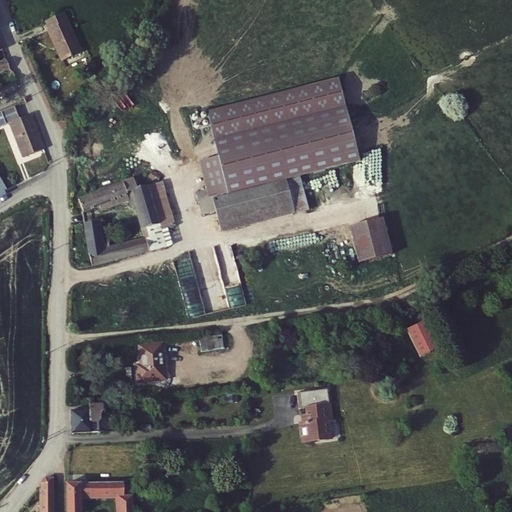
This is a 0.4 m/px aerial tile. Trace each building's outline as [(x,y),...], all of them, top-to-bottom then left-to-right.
[(52,31),(57,45),(71,40),(79,59),(85,57),(68,14),(51,21),(55,30),(52,31)] [(65,64),(79,59),(71,40),(57,45),(65,64)] [(210,162),(197,165),(204,194),(210,215),(215,236),(302,214),(294,182),(348,168),(327,86),(199,117),(210,162)] [(17,122),(12,110),(0,114),(0,128),(8,126),(21,160),(39,153),(26,119),(17,122)] [(156,162),(164,180),(188,170),(180,151),(174,153),(156,162)] [(137,208),(146,238),(112,246),(110,240),(100,242),(95,221),(85,223),(95,265),(150,251),(146,237),(159,234),(157,226),(159,226),(149,189),(138,193),(134,180),(80,203),(84,214),(129,199),(132,210),(137,208)] [(149,189),(159,226),(157,226),(159,234),(146,237),(150,251),(174,245),(170,228),(176,227),(166,184),(149,189)] [(196,218),(210,215),(204,194),(191,198),(196,218)] [(352,267),(383,260),(374,224),(343,231),(352,267)] [(426,319),(408,328),(421,355),(440,346),(426,319)] [(221,334),(199,335),(200,350),(221,349),(221,334)] [(165,371),(163,347),(141,349),(143,370),(140,373),(140,382),(159,380),(158,372),(165,371)] [(327,392),(297,397),(299,413),(307,412),(308,418),(309,426),(303,426),(301,427),(304,446),(332,441),(329,423),(332,423),(327,392)] [(74,413),(75,435),(103,434),(103,423),(105,421),(105,415),(108,415),(107,406),(93,407),(93,411),(74,413)] [(73,484),(70,484),(70,511),(135,511),(132,483),(125,483),(73,484)] [(49,485),(44,487),(44,511),(55,511),(55,485),(49,485)]
